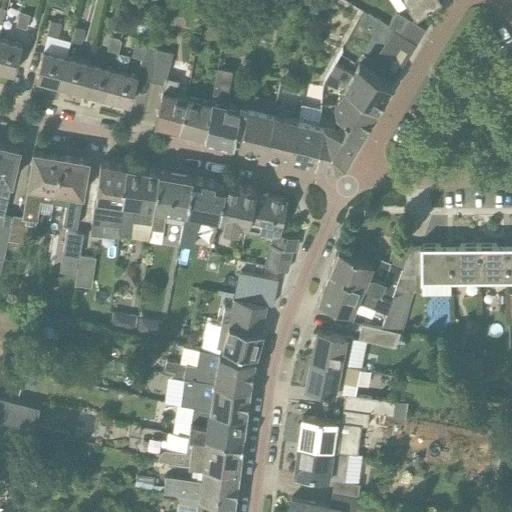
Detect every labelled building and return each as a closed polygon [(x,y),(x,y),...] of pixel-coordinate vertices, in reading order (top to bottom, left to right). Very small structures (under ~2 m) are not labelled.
[(394,0),(400,7),(407,3),(416,17),(440,0),(394,0)] [(20,11),(16,25),(27,28),(31,14),(20,11)] [(396,11),(387,26),(417,44),(426,29),(396,11)] [(47,34),(58,37),(62,22),(51,19),(47,34)] [(71,40),(82,43),(86,29),(75,26),(71,40)] [(0,36),(0,69),(14,73),(22,42),(0,36)] [(111,36),(108,50),(119,53),(122,38),(111,36)] [(115,67),(107,97),(130,104),(137,77),(153,81),(155,68),(156,47),(136,42),(132,56),(141,59),(138,73),(115,67)] [(154,123),(178,129),(187,95),(176,92),(179,79),(167,76),(173,52),(156,47),(155,68),(153,81),(164,84),(154,123)] [(36,78),(60,85),(68,54),(44,48),(36,78)] [(343,90),(376,109),(391,85),(356,64),(352,72),(345,68),(353,54),(343,48),(328,74),(339,80),(337,84),(344,87),(343,90)] [(60,85),(83,91),(91,60),(68,54),(60,85)] [(83,91),(107,97),(115,67),(91,60),(83,91)] [(211,101),(204,136),(232,143),(240,106),(240,105),(227,101),(233,70),(218,66),(211,101)] [(264,151),(273,111),(275,101),(275,99),(249,92),(254,74),(249,73),(242,107),(240,106),(232,143),(238,145),(264,151)] [(342,89),(343,90),(344,87),(337,84),(339,80),(328,74),(324,81),(341,90),(342,89)] [(275,101),(276,101),(288,104),(291,89),(279,86),(277,100),(275,99),(275,101)] [(340,130),(360,136),(376,109),(343,90),(342,89),(341,90),(333,103),(334,104),(336,112),(347,118),(341,128),(340,130)] [(187,95),(178,129),(204,136),(211,101),(187,95)] [(290,157),(314,162),(322,125),(318,124),(319,107),(301,104),(298,117),(299,117),(290,157)] [(264,151),(290,157),(299,117),(298,117),(273,111),(264,151)] [(323,123),(322,125),(314,162),(336,167),(343,164),(360,136),(340,130),(341,128),(323,123)] [(5,212),(15,167),(19,147),(0,142),(0,213),(4,214),(5,212)] [(39,208),(52,210),(61,154),(33,150),(30,169),(22,216),(14,214),(4,258),(13,260),(17,240),(23,242),(27,218),(37,219),(39,208)] [(78,227),(83,195),(82,195),(88,159),(61,154),(53,202),(66,204),(63,224),(78,227)] [(96,196),(95,196),(91,233),(102,234),(103,224),(119,226),(123,197),(126,165),(100,161),(96,196)] [(119,235),(132,236),(133,221),(151,224),(154,208),(160,171),(126,165),(123,197),(119,226),(120,226),(119,235)] [(165,220),(183,223),(184,223),(186,212),(194,176),(160,171),(154,208),(151,224),(151,228),(164,230),(165,220)] [(194,246),(200,215),(218,219),(227,183),(225,182),(194,176),(186,212),(184,223),(183,223),(178,243),(182,244),(193,246),(194,246)] [(269,241),(264,265),(287,270),(291,249),(294,250),(297,237),(279,233),(284,210),(288,211),(289,208),(285,207),(287,198),(267,194),(263,197),(255,195),(256,189),(227,183),(218,219),(223,220),(222,225),(238,229),(240,223),(248,225),(245,231),(274,237),(273,242),(269,241)] [(4,214),(0,213),(0,258),(4,260),(4,258),(14,214),(5,212),(4,214)] [(66,229),(63,252),(80,255),(84,232),(66,229)] [(392,294),(410,245),(396,240),(388,262),(374,256),(371,262),(338,249),(329,270),(392,294)] [(501,276),(511,276),(511,243),(501,244),(501,276)] [(421,277),(441,277),(440,244),(410,245),(392,294),(391,295),(392,296),(386,312),(381,327),(401,331),(402,332),(414,290),(421,290),(421,277)] [(441,277),(471,277),(471,244),(440,244),(441,277)] [(471,277),(501,276),(501,244),(471,244),(471,277)] [(90,287),(95,258),(80,255),(75,284),(90,287)] [(358,301),(386,312),(392,296),(391,295),(392,294),(329,270),(317,300),(336,308),(353,314),(358,301)] [(238,272),(233,297),(273,305),(277,279),(238,272)] [(233,297),(234,292),(216,288),(215,294),(233,297)] [(11,293),(0,291),(0,299),(9,302),(11,293)] [(221,347),(219,353),(255,358),(262,331),(261,331),(266,304),(233,297),(231,309),(224,307),(216,346),(221,347)] [(125,314),(125,312),(115,311),(113,310),(110,325),(122,327),(125,314)] [(163,319),(139,316),(136,332),(160,337),(163,319)] [(43,324),(28,320),(25,332),(26,333),(25,337),(33,341),(35,335),(40,336),(43,324)] [(401,331),(381,327),(362,322),(359,338),(395,346),(401,331)] [(317,330),(311,357),(347,365),(353,338),(317,330)] [(173,375),(250,385),(255,358),(219,353),(216,367),(176,361),(173,375)] [(323,391),(322,393),(327,394),(328,392),(336,394),(336,393),(341,394),(343,381),(357,384),(361,368),(347,365),(311,357),(305,387),(323,391)] [(18,395),(23,371),(10,368),(6,392),(18,395)] [(245,414),(246,415),(250,385),(173,375),(170,389),(183,391),(183,392),(195,393),(195,392),(204,394),(202,408),(200,408),(245,414)] [(343,409),(369,412),(392,415),(394,400),(345,393),(343,409)] [(31,405),(0,397),(0,420),(17,425),(19,415),(28,417),(31,405)] [(189,434),(189,435),(242,443),(246,415),(245,414),(200,408),(198,422),(191,421),(189,434)] [(298,445),(334,450),(334,449),(348,451),(357,452),(360,424),(367,426),(369,412),(343,409),(341,421),(302,416),(298,445)] [(202,466),(202,465),(238,470),(242,443),(189,435),(189,434),(188,434),(186,450),(165,448),(159,452),(158,458),(167,460),(167,461),(202,466)] [(314,476),(330,478),(334,478),(334,479),(344,480),(348,451),(334,449),(334,450),(298,445),(294,474),(314,476)] [(511,459),(500,455),(494,474),(505,478),(511,459)] [(163,490),(179,495),(234,502),(238,470),(202,465),(202,466),(200,480),(166,475),(163,490)] [(152,488),(154,476),(137,473),(135,485),(152,488)] [(332,492),(358,495),(360,483),(344,480),(334,479),(332,492)] [(232,511),(234,502),(179,495),(163,490),(158,489),(157,498),(179,502),(177,511),(232,511)] [(358,495),(332,492),(330,506),(291,498),(288,511),(341,511),(342,510),(352,511),(356,511),(358,495)] [(477,511),(479,502),(461,499),(458,511),(477,511)]
